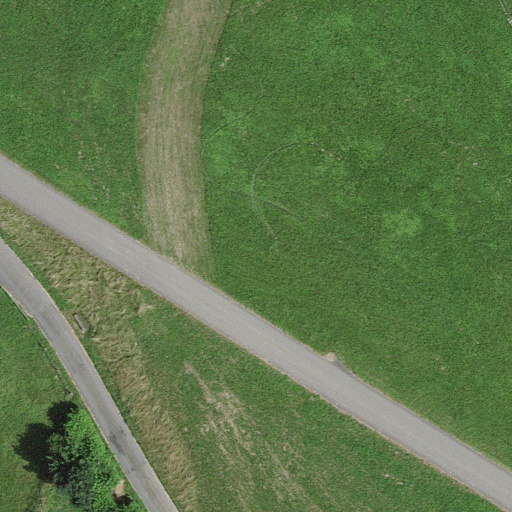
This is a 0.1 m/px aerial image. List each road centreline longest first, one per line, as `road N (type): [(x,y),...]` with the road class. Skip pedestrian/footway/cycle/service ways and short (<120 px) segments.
road 1 (unclassified): [(511,494),(0,175)]
road 2 (residential): [(0,257),(168,511)]
